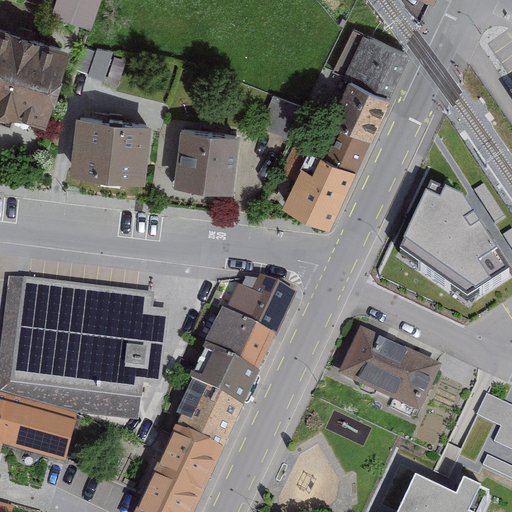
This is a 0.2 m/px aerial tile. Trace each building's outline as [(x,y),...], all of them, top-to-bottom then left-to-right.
[(100,0),(56,0),(51,16),(91,29),(100,0)] [(67,49),(0,27),(0,111),(42,125),(67,49)] [(389,99),(408,58),(362,36),(343,77),(351,81),(389,99)] [(389,99),(351,81),(332,122),(370,140),(389,99)] [(147,127),(76,121),(71,176),(143,182),(147,127)] [(370,140),(332,122),(317,154),(355,171),(370,140)] [(237,138),(181,131),(175,185),(231,192),(237,138)] [(355,171),(317,154),(309,150),(281,209),(327,231),(355,171)] [(442,201),(427,194),(403,248),(468,292),(505,268),(461,198),(446,190),(442,201)] [(295,295),(257,279),(254,289),(238,284),(227,307),(276,333),(295,295)] [(153,299),(8,283),(0,362),(0,393),(139,408),(141,390),(160,392),(168,316),(151,315),(153,299)] [(259,369),(276,333),(227,307),(223,305),(205,343),(259,369)] [(418,421),(441,370),(360,333),(337,384),(418,421)] [(196,379),(243,405),(259,369),(205,343),(189,376),(196,379)] [(224,447),(243,405),(196,379),(175,423),(178,425),(224,447)] [(511,407),(487,396),(479,415),(503,426),(496,441),(511,447),(511,407)] [(79,430),(0,407),(0,463),(3,452),(67,470),(79,430)] [(195,511),(224,447),(178,425),(173,436),(177,438),(162,468),(159,466),(154,476),(158,478),(141,511),(138,510),(137,511),(195,511)] [(511,467),(488,457),(484,464),(511,476),(511,467)] [(457,497),(416,478),(400,511),(476,511),(486,492),(465,482),(457,497)] [(0,511),(16,511),(18,497),(0,496),(0,511)]
